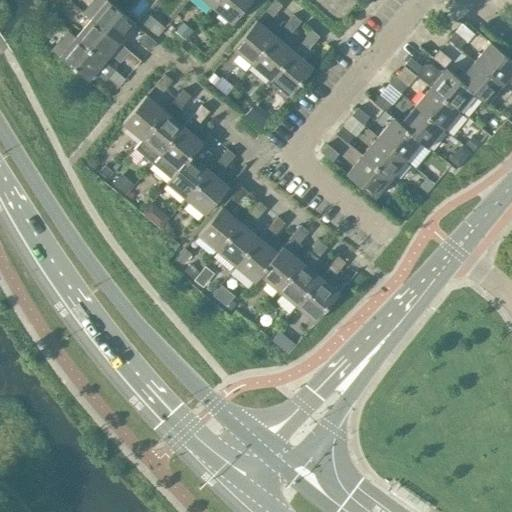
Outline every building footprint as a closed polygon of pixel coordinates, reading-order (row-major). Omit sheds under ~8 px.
[(91,19),(119,42),(135,23),(107,0),(93,0),(83,12),(91,19)] [(218,0),(213,7),(232,23),(251,0),(218,0)] [(273,0),(265,10),(273,16),(282,5),(276,0),(273,0)] [(284,25),(291,32),(301,20),(293,14),(284,25)] [(76,37),(104,60),(119,42),(91,19),(76,37)] [(233,48),(252,64),(275,36),(256,20),(233,48)] [(270,79),(290,95),(313,67),(305,60),(311,54),(310,47),(319,36),(312,29),(294,51),(270,79)] [(108,76),(119,86),(125,78),(104,60),(76,37),(68,30),(52,50),(88,79),(95,71),(105,79),(108,76)] [(448,39),(460,48),(466,41),(455,31),(448,39)] [(138,40),(150,49),(156,42),(145,32),(138,40)] [(252,64),(270,79),(294,51),(275,36),(252,64)] [(474,61),(502,84),(511,72),(511,59),(490,41),(474,61)] [(123,58),(134,68),(141,60),(129,50),(123,58)] [(433,57),(444,67),(451,59),(439,50),(433,57)] [(458,110),(473,92),(474,91),(459,79),(460,78),(446,67),(442,73),(430,63),(424,65),(422,67),(411,57),(404,65),(430,86),(458,110)] [(474,91),(473,92),(486,103),(502,84),(474,61),(460,78),(459,79),(474,91)] [(155,85),(163,91),(172,80),(165,73),(155,85)] [(389,83),(400,93),(407,85),(395,76),(389,83)] [(415,105),(443,128),(458,110),(430,86),(415,105)] [(134,147),(153,162),(160,154),(184,126),(176,120),(182,113),(181,107),(191,95),(183,89),(165,110),(141,138),(134,147)] [(122,122),(141,138),(165,110),(146,94),(122,122)] [(374,102),(385,111),(391,103),(380,94),(374,102)] [(192,116),(200,122),(209,111),(201,104),(192,116)] [(421,141),(421,142),(427,147),(443,128),(415,105),(400,123),(421,141)] [(352,114),(363,124),(369,116),(358,107),(352,114)] [(378,136),(406,160),(421,142),(421,141),(400,123),(394,117),(378,136)] [(336,133),(347,142),(354,135),(342,125),(336,133)] [(153,162),(170,177),(178,168),(178,169),(191,154),(191,155),(203,142),(202,141),(184,126),(160,154),(153,162)] [(167,182),(186,198),(209,170),(202,164),(211,153),(208,150),(216,139),(209,133),(202,141),(203,142),(191,155),(191,154),(178,169),(178,168),(170,177),(167,182)] [(362,155),(390,178),(406,160),(378,136),(362,155)] [(321,151),(332,161),(338,153),(327,144),(321,151)] [(218,160),(225,166),(235,155),(227,148),(218,160)] [(346,174),(374,197),(390,178),(362,155),(346,174)] [(186,198),(205,214),(228,186),(209,170),(186,198)] [(231,197),(238,203),(248,192),(240,185),(231,197)] [(249,212),(257,218),(266,207),(259,201),(249,212)] [(198,234),(217,250),(241,222),(221,206),(198,234)] [(267,227),(275,234),(285,222),(277,216),(267,227)] [(217,250),(236,265),(259,237),(241,222),(217,250)] [(260,275),(278,290),(301,262),(293,255),(302,245),(299,243),(309,231),(301,225),(283,246),(282,246),(277,252),(277,253),(259,274),(260,275)] [(255,281),(260,275),(259,274),(277,253),(277,252),(259,237),(236,265),(255,281)] [(310,252),(317,258),(327,247),(319,240),(310,252)] [(278,290),(296,305),(320,277),(312,270),(320,260),(317,258),(310,252),(301,262),(278,290)] [(328,267),(336,273),(345,262),(338,256),(328,267)] [(296,305),(315,321),(339,293),(320,277),(296,305)]
